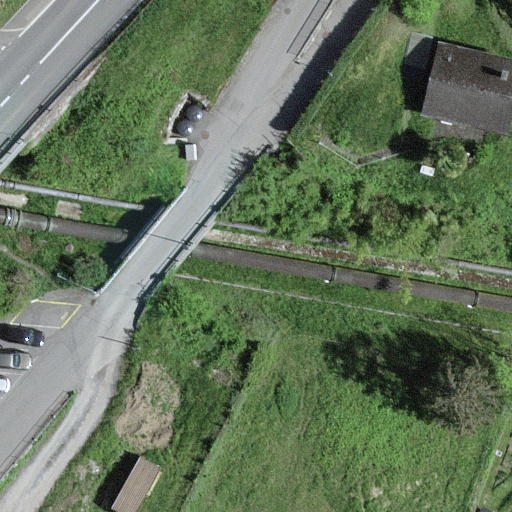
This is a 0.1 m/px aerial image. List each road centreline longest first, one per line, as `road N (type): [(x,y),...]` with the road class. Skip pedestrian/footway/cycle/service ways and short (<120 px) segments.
road 1 (residential): [(301,0),(262,59),(246,98),(251,123),(232,160),(87,335)]
road 2 (residential): [(87,335),(102,351),(94,400),(18,511)]
road 3 (secondary): [(0,102),(95,0)]
road 4 (residential): [(87,335),(0,443)]
